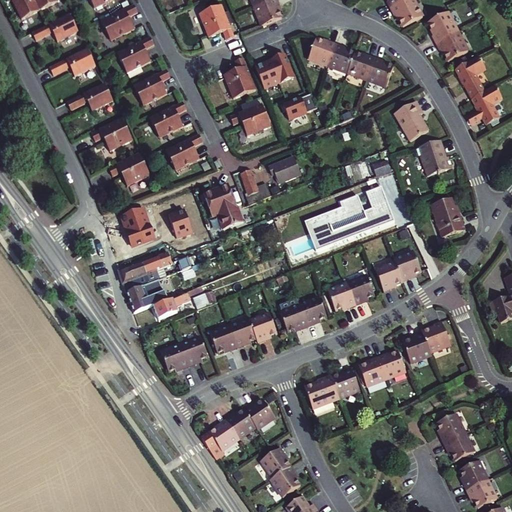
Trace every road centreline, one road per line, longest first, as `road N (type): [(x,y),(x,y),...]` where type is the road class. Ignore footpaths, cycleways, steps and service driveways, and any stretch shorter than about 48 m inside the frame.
road 1 (residential): [(323,13),(384,32),(423,67),(460,132),(493,223)]
road 2 (residential): [(46,247),(87,208),(0,19)]
road 3 (tertiary): [(46,247),(169,419)]
road 4 (residential): [(446,282),(372,327),(277,365)]
road 5 (residential): [(277,365),(346,511)]
road 6 (residential): [(181,71),(323,13)]
road 7 (residential): [(446,282),(487,373),(511,386)]
road 8 (residential): [(277,365),(211,391),(169,419)]
